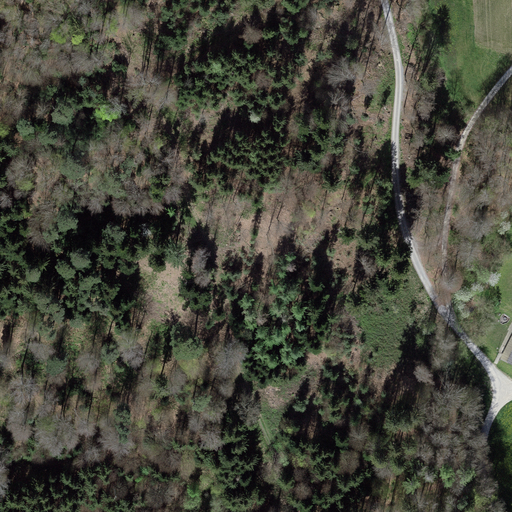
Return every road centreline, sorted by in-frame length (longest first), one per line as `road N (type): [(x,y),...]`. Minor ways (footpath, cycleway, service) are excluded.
road 1 (unclassified): [(381,0),(398,74),(396,178),(406,233),(451,319)]
road 2 (unclassified): [(511,69),(474,115),(453,170),(445,245),(451,319)]
road 3 (unclassified): [(508,384),(479,445),(493,511)]
